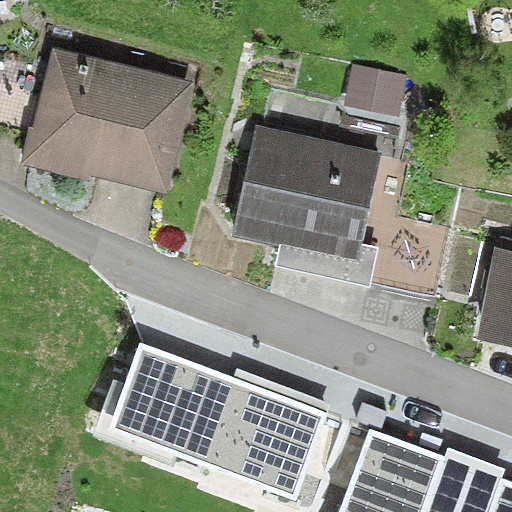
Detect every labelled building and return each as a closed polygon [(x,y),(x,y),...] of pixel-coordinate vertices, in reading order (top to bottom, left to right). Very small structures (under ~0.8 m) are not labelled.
[(28,154),(159,186),(183,91),(51,59),(28,154)] [(339,96),(395,108),(401,79),(346,67),(339,96)] [(341,128),(393,139),(397,120),(345,108),(341,128)] [(280,230),(353,246),(372,160),(254,134),(233,232),(277,242),(280,230)] [(490,290),(481,335),(511,341),(511,259),(496,256),(492,276),(482,274),(479,288),(490,290)] [(330,414),(149,345),(116,431),(297,500),(330,414)] [(422,511),(442,453),(369,429),(341,511),(422,511)] [(511,511),(511,484),(504,482),(493,511),(511,511)]
